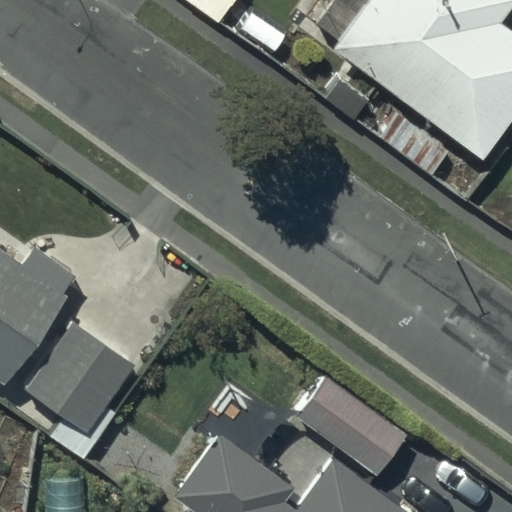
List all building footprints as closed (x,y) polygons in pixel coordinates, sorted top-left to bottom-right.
[(334,37),(327,46),(476,158),(511,110),(511,35),(494,21),(509,0),(323,0),(310,19),(334,37)] [(0,250),(0,379),(58,298),(53,295),(68,274),(29,246),(17,263),(0,250)] [(70,320),(20,388),(79,432),(129,364),(70,320)] [(320,375),(290,417),(370,474),(400,433),(320,375)] [(212,433),(166,496),(187,511),(403,511),(327,457),(290,507),(280,500),(288,488),(212,433)]
